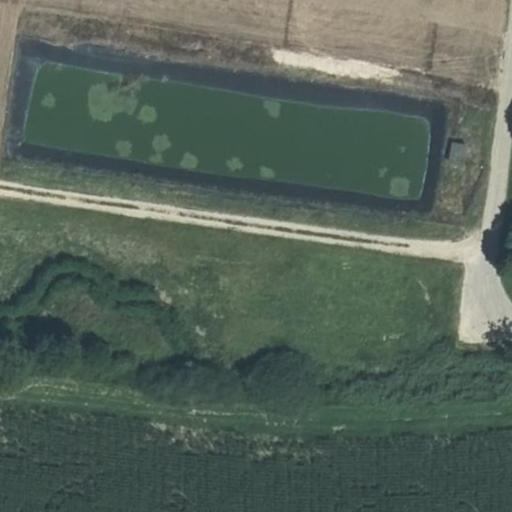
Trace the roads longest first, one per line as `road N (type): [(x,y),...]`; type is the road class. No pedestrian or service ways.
road 1 (track): [(0,397),(326,420),(511,413)]
road 2 (track): [(486,247),(0,182)]
road 3 (track): [(486,247),(499,212),(511,104)]
